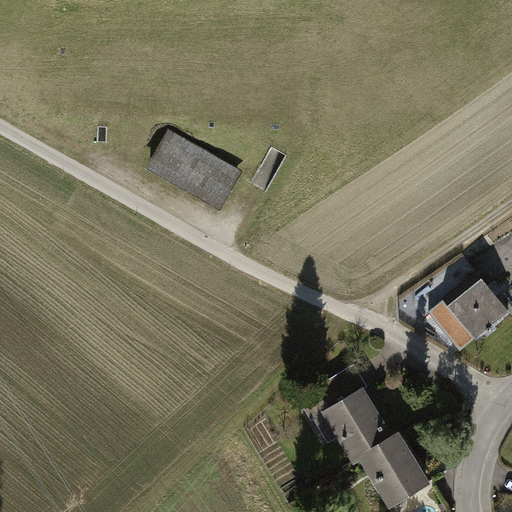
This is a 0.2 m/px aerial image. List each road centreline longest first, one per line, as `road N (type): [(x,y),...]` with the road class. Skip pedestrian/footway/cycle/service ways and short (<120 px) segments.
road 1 (track): [(505,401),(383,326),(244,264),(0,126)]
road 2 (track): [(357,314),(511,206)]
road 3 (residential): [(511,395),(484,432),(471,469),(470,511)]
